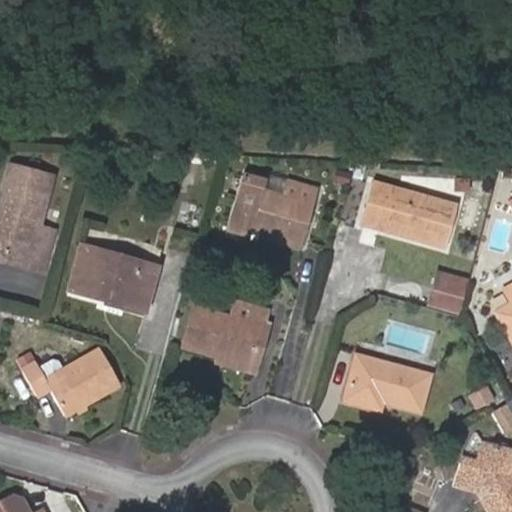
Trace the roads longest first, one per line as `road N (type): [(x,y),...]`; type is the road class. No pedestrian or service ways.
road 1 (residential): [(185,497),(212,457),(257,442),(303,456),(320,473),(333,511)]
road 2 (residential): [(185,497),(0,446)]
